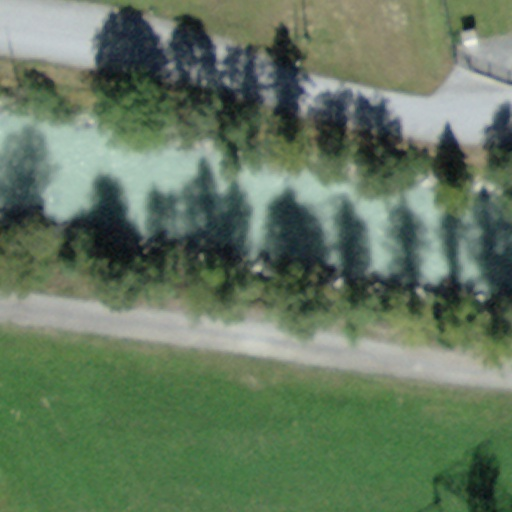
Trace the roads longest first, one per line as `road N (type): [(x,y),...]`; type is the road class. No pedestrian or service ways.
road 1 (unclassified): [(511,111),(356,104),(143,37),(0,20)]
road 2 (track): [(511,373),(0,303)]
